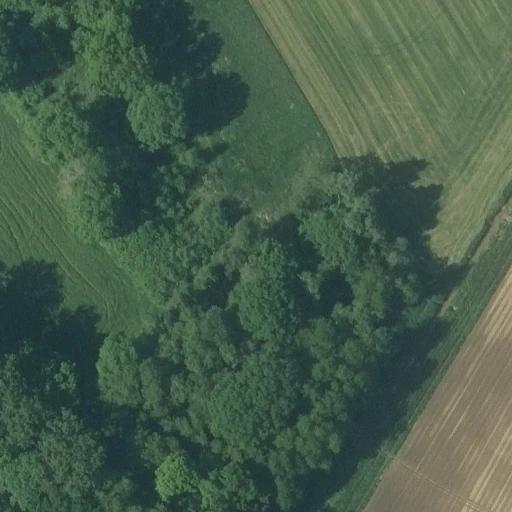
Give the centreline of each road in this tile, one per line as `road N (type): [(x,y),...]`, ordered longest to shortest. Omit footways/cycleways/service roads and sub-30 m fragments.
road 1 (track): [(292,511),(511,171)]
road 2 (track): [(149,511),(0,345)]
